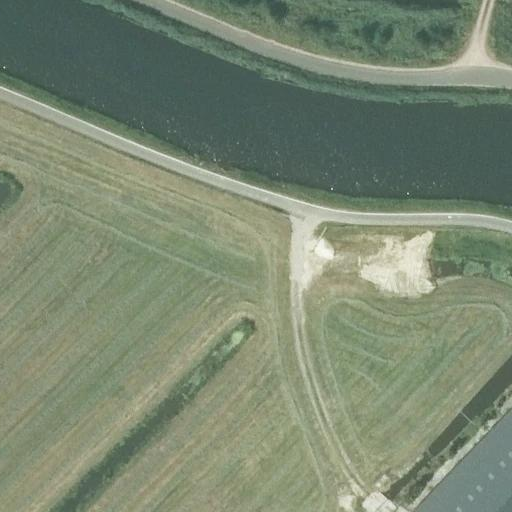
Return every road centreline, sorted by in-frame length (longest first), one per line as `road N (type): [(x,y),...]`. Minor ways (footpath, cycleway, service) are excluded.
road 1 (unclassified): [(511,228),(487,220),(322,213),(208,177),(0,92)]
road 2 (unclassified): [(511,83),(334,71),(144,0)]
road 3 (track): [(307,208),(297,251),(301,341),(345,462),(388,511)]
